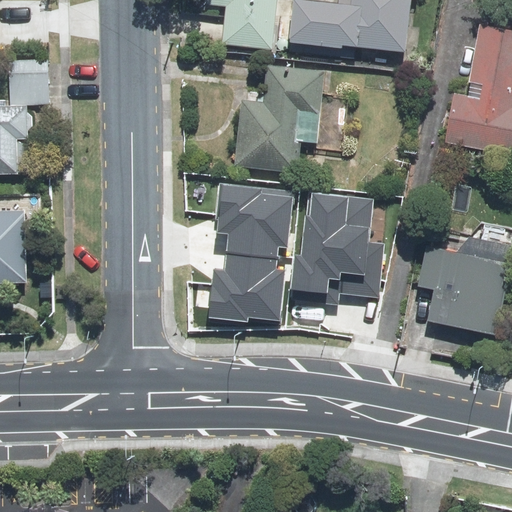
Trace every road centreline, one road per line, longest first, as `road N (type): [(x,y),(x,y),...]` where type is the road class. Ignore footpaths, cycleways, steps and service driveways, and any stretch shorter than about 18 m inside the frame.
road 1 (residential): [(126,0),(136,402)]
road 2 (secondary): [(136,402),(281,402),(511,440)]
road 3 (secondary): [(0,405),(136,402)]
